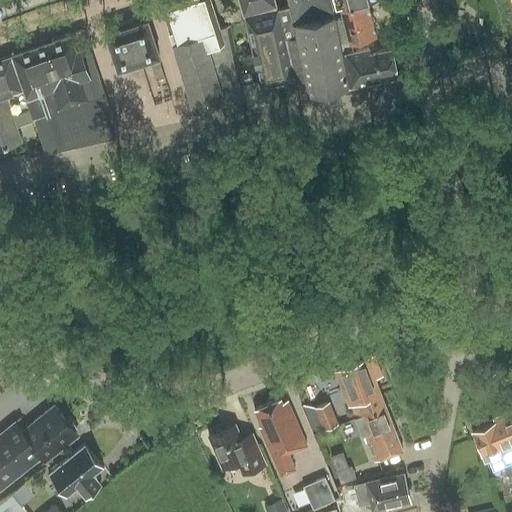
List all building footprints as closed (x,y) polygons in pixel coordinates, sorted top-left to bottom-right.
[(173,0),(160,4),(193,106),(197,105),(200,117),(221,112),(184,0),(173,0)] [(184,0),(221,112),(247,107),(229,23),(219,26),(210,0),(184,0)] [(241,0),(246,17),(276,9),(274,4),(273,0),(241,0)] [(288,0),(290,6),(298,35),(282,39),(292,81),(306,78),(309,93),(347,85),(338,40),(332,6),(330,0),(288,0)] [(355,0),(332,6),(338,40),(352,36),(375,30),(367,0),(355,0)] [(276,9),(246,17),(247,21),(248,21),(253,45),(282,39),(298,35),(290,6),(276,9)] [(134,63),(160,55),(148,18),(107,31),(119,70),(135,65),(134,63)] [(59,37),(92,141),(120,135),(89,44),(77,48),(72,33),(59,37)] [(338,40),(347,85),(397,74),(391,43),(370,48),(369,44),(354,48),(352,36),(338,40)] [(34,45),(67,147),(92,141),(59,37),(34,45)] [(292,81),(282,39),(253,45),(261,88),(292,81)] [(15,52),(15,53),(9,55),(31,122),(37,120),(47,152),(67,147),(34,45),(15,52)] [(9,55),(0,57),(0,148),(22,140),(17,127),(31,122),(9,55)] [(376,460),(402,449),(393,425),(376,378),(383,375),(376,355),(373,356),(337,370),(351,404),(354,402),(359,416),(356,417),(364,439),(367,437),(376,460)] [(306,444),(288,398),(283,400),(281,396),(255,406),(261,423),(259,424),(279,474),(293,468),(287,452),(306,444)] [(315,407),(303,406),(314,432),(338,422),(330,401),(315,407)] [(0,501),(0,487),(1,488),(43,455),(47,461),(80,435),(58,407),(26,432),(17,421),(0,434),(0,511),(28,511),(13,491),(0,501)] [(511,416),(511,415),(510,411),(496,417),(498,422),(474,431),(485,461),(489,460),(492,467),(511,458),(511,442),(506,427),(511,424),(511,416)] [(240,472),(263,462),(255,443),(243,448),(232,422),(205,434),(220,466),(234,460),(240,472)] [(68,496),(105,467),(86,442),(49,472),(68,496)] [(336,472),(341,484),(356,479),(351,466),(336,472)] [(404,474),(367,482),(353,484),(358,504),(370,501),(372,510),(410,502),(409,498),(412,495),(411,488),(407,487),(404,474)] [(325,476),(304,485),(314,508),(335,499),(325,476)] [(17,489),(27,501),(38,493),(29,480),(17,489)] [(288,511),(282,498),(265,506),(267,511),(288,511)] [(64,511),(56,501),(42,511),(64,511)]
